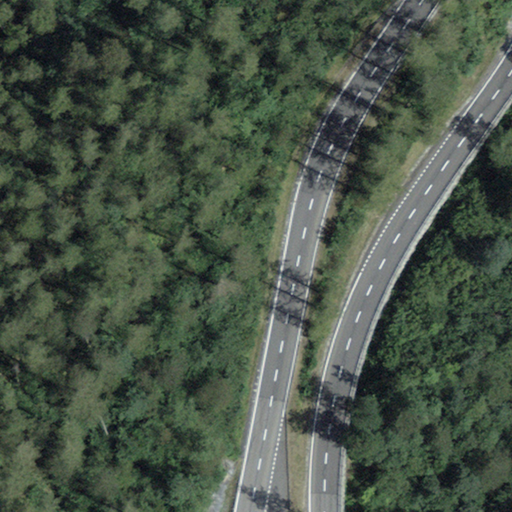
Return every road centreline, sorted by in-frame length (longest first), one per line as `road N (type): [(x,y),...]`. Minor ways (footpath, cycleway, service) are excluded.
road 1 (primary): [(421,0),(345,117),(319,176),(250,511)]
road 2 (primary): [(326,511),(328,430),(367,294),(403,222),(511,70)]
